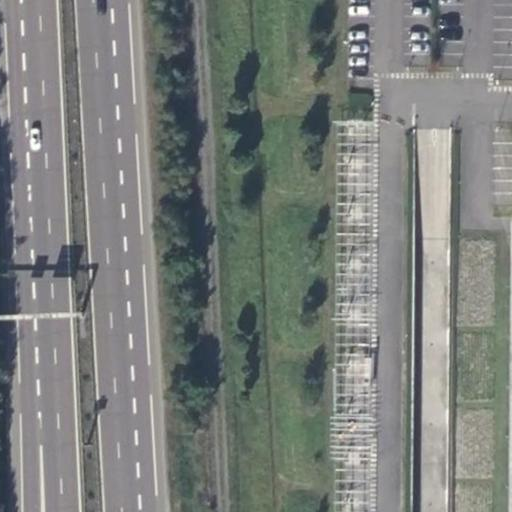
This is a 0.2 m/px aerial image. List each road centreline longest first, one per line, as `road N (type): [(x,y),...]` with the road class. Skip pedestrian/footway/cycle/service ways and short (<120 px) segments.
road 1 (trunk): [(131,511),(102,0)]
road 2 (trunk): [(29,0),(49,443)]
